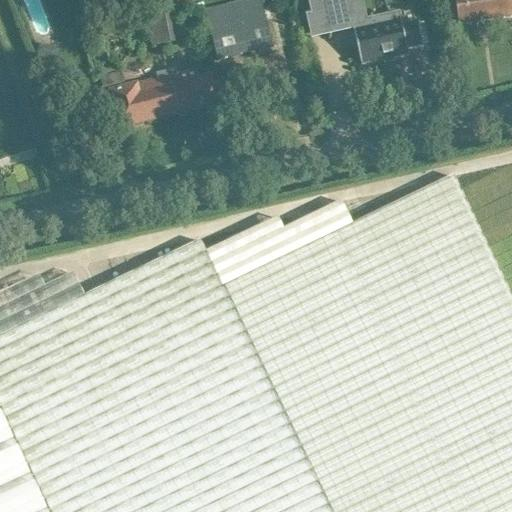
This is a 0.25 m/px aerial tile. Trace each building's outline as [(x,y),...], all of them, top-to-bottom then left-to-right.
[(206,13),(212,40),(217,60),(272,46),(260,0),(206,13)] [(347,0),(322,0),(326,18),(350,13),(347,0)] [(511,0),(454,0),(459,25),(511,17),(511,0)] [(146,20),(153,50),(177,44),(169,14),(146,20)] [(367,25),(353,28),(361,66),(408,55),(407,50),(423,47),(417,23),(402,27),(399,14),(366,21),(367,25)] [(100,78),(103,90),(125,85),(122,73),(100,78)] [(104,95),(108,113),(113,132),(219,105),(212,77),(140,95),(137,86),(104,95)] [(278,219),(206,253),(330,511),(511,511),(511,300),(453,178),(353,226),(341,203),(283,231),(278,219)] [(200,240),(0,336),(0,406),(50,511),(330,511),(206,253),(200,240)] [(0,511),(50,511),(0,406),(0,511)]
